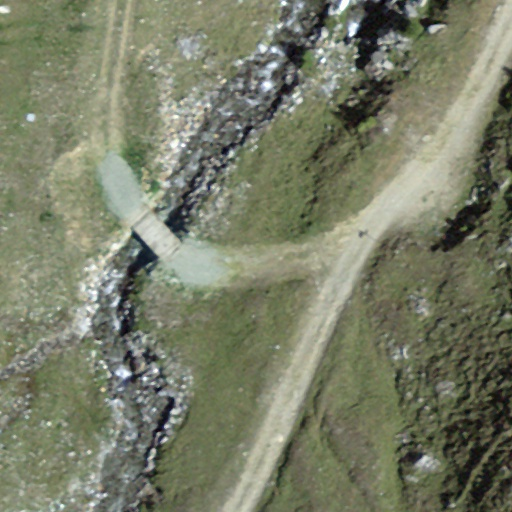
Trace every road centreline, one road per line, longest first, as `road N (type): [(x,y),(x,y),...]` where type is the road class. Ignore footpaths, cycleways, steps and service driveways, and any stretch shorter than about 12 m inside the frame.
road 1 (track): [(511,15),(454,127),(366,235),(232,511)]
road 2 (track): [(366,235),(229,275),(153,263),(98,198),(102,83),(119,0)]
